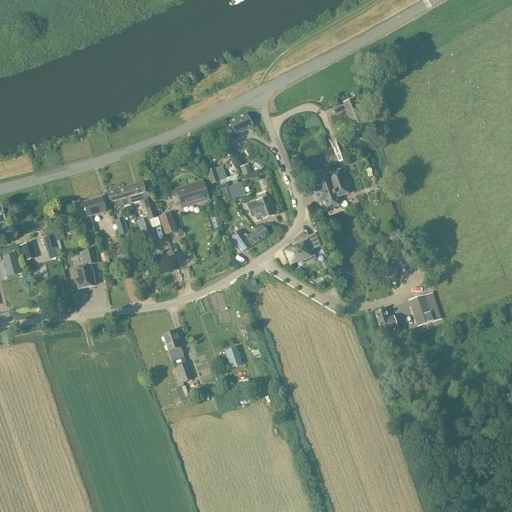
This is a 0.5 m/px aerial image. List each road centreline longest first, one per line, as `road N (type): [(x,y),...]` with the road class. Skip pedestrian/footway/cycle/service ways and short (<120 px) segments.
road 1 (unclassified): [(0,325),(158,311),(285,243),(299,204),(255,98)]
road 2 (tertiary): [(0,193),(255,98)]
road 3 (tertiary): [(255,98),(433,0)]
road 4 (unknown): [(260,260),(316,298),(354,307),(403,297),(407,274)]
road 5 (track): [(372,0),(290,46),(269,65),(255,98)]
